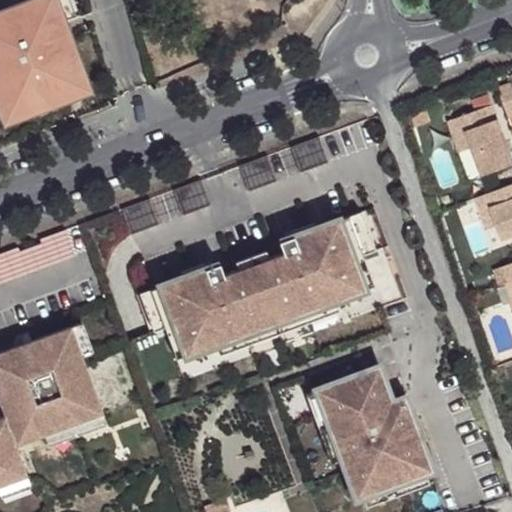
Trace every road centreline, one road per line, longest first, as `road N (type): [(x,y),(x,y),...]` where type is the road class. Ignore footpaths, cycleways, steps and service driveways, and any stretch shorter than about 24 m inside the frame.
road 1 (residential): [(511,461),(378,83)]
road 2 (residential): [(295,89),(0,198)]
